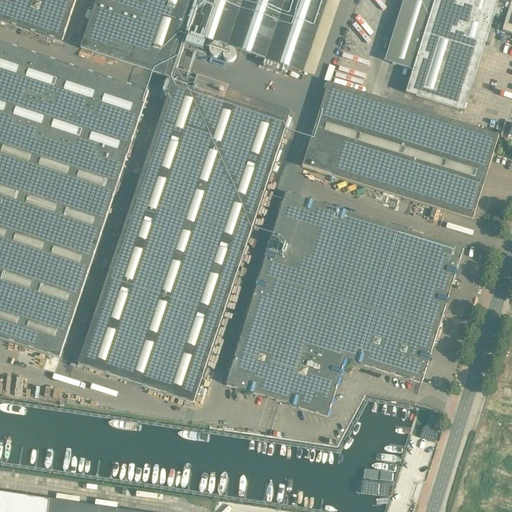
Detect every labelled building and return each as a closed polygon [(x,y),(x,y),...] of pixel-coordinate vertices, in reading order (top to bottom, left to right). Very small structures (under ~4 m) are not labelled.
[(0,0),(0,22),(62,43),(76,0),(0,0)] [(96,0),(80,49),(173,81),(177,72),(177,71),(184,50),(205,57),(205,55),(233,64),(237,51),(303,72),(328,0),(96,0)] [(412,0),(412,3),(392,65),(413,72),(435,0),(412,0)] [(412,75),(406,94),(464,112),(486,45),(494,17),(497,17),(497,19),(498,20),(499,20),(500,20),(502,20),(503,19),(506,20),(502,33),(508,34),(511,35),(511,0),(435,0),(413,72),(412,75)] [(0,339),(60,359),(86,280),(149,93),(0,42),(0,339)] [(107,280),(79,365),(193,404),(235,280),(284,132),(287,122),(222,100),(227,87),(177,71),(177,72),(173,81),(107,280)] [(472,221),(499,136),(329,83),(302,167),(472,221)] [(422,385),(455,280),(465,250),(287,194),(227,386),(328,418),(346,361),(422,385)] [(501,229),(504,217),(495,214),(491,226),(501,229)] [(432,411),(430,415),(441,419),(443,415),(432,411)] [(430,415),(426,427),(432,429),(438,431),(441,419),(430,415)] [(432,429),(429,438),(435,440),(438,431),(432,429)] [(124,511),(113,510),(113,506),(100,504),(100,508),(50,501),(0,493),(0,511),(124,511)]
